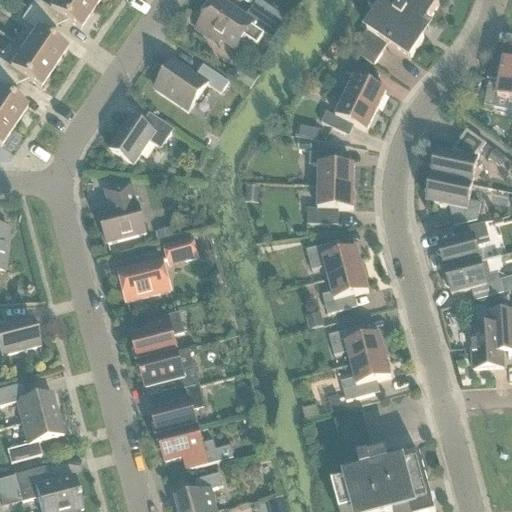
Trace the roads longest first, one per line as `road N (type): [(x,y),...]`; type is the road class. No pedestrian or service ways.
road 1 (unclassified): [(448,407),(395,219),(399,166),(417,116),(486,32)]
road 2 (unclassified): [(138,511),(65,225),(62,185)]
road 3 (residential): [(62,185),(74,139),(170,0)]
